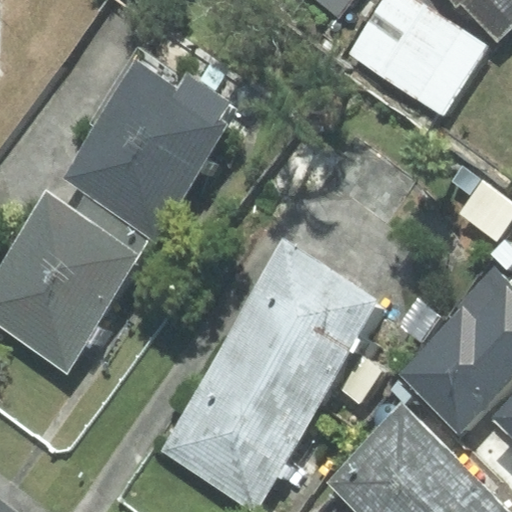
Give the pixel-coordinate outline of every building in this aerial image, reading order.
[(356,0),(308,0),(338,23),(356,0)] [(499,47),(426,0),(390,0),(355,56),(452,119),(499,47)] [(250,113),(205,82),(196,96),(152,67),(0,290),(0,321),(85,380),(252,134),(240,127),(250,113)] [(270,511),(399,307),(304,247),(174,454),(266,511),(270,511)] [(511,511),(511,497),(429,411),(345,491),(365,511),(511,511)]
